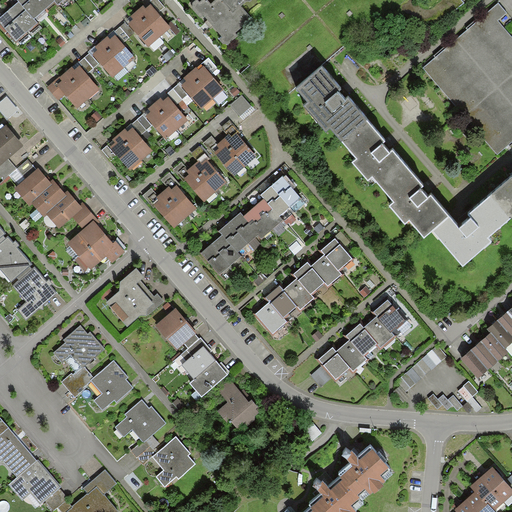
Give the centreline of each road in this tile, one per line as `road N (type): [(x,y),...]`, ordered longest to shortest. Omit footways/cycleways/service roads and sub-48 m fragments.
road 1 (residential): [(434,420),(331,412),(297,400),(145,241)]
road 2 (residential): [(18,361),(90,443),(64,465),(0,390)]
road 3 (residential): [(145,241),(16,347)]
road 4 (residential): [(124,0),(18,90)]
road 5 (residential): [(176,59),(72,151)]
